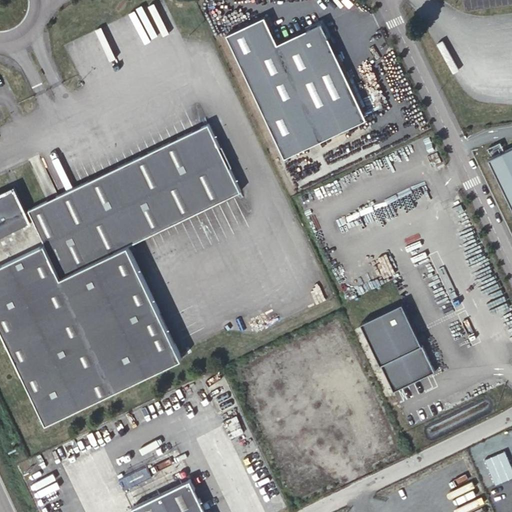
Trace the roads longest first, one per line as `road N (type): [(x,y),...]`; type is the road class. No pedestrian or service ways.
road 1 (unclassified): [(384,0),(511,267)]
road 2 (unclassified): [(312,511),(511,415)]
